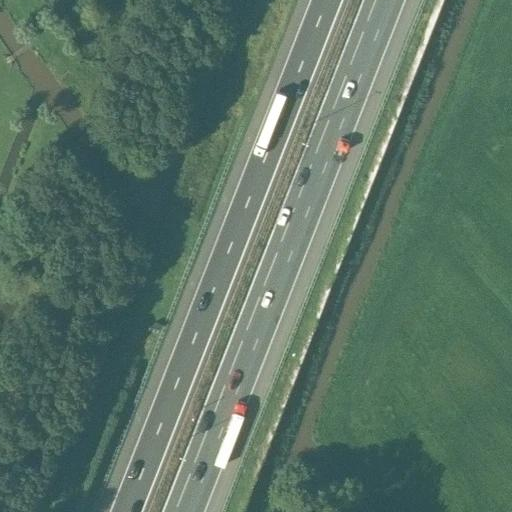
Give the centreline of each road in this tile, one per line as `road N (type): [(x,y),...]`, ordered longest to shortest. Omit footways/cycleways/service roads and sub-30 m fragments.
road 1 (motorway): [(326,0),(126,511)]
road 2 (motorway): [(181,511),(380,0)]
